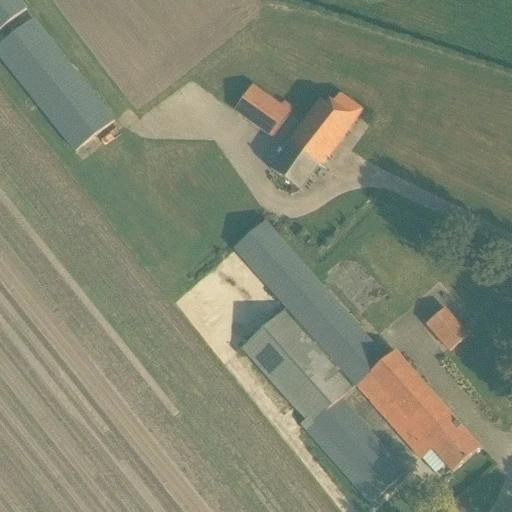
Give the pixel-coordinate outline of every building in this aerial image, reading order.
[(0,0),(0,31),(29,10),(21,0),(0,0)] [(115,122),(102,107),(34,19),(0,45),(0,56),(76,153),(115,122)] [(274,138),(286,122),(295,109),(285,101),(282,106),(253,86),(235,111),(274,138)] [(363,111),(345,97),(339,93),(329,106),(322,101),(272,171),(301,192),(326,158),(328,159),(329,158),(363,111)] [(386,360),(296,258),(265,223),(235,249),(286,308),(240,348),(305,421),(301,425),(371,505),(406,474),(341,401),(356,387),(421,461),(433,451),(454,474),(481,450),(395,352),(386,360)] [(451,352),(470,335),(446,308),(426,325),(451,352)]
